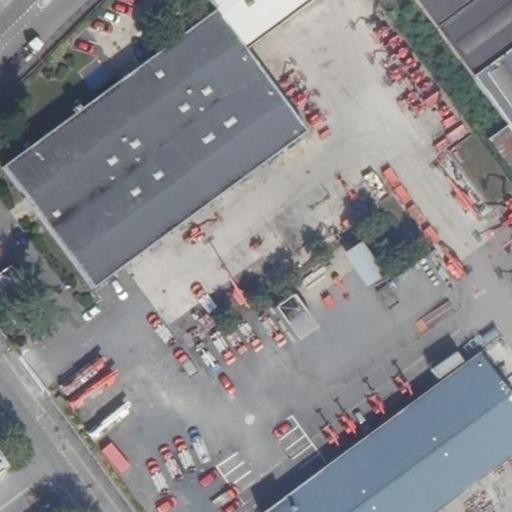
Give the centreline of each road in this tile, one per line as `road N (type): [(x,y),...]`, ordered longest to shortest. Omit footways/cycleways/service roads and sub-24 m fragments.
road 1 (unknown): [(135,305),(392,98)]
road 2 (unknown): [(250,462),(492,258)]
road 3 (unknown): [(250,462),(135,305)]
road 4 (unknown): [(392,98),(492,258)]
road 5 (unknown): [(135,305),(17,403)]
